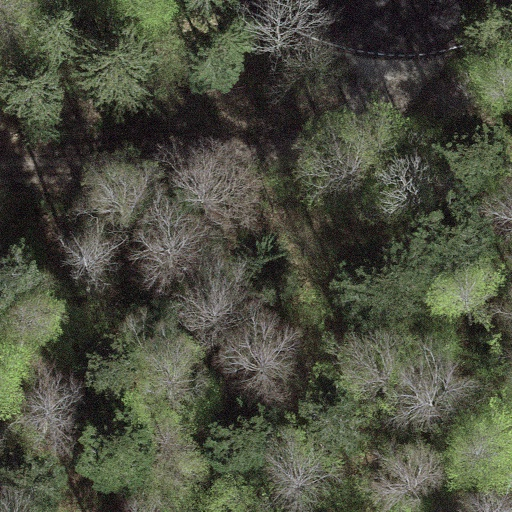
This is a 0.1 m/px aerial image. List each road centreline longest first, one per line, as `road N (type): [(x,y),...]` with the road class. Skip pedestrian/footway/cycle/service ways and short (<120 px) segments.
road 1 (track): [(0,165),(175,168),(359,147),(390,85),(391,16)]
road 2 (tertiary): [(511,20),(391,16),(287,0)]
